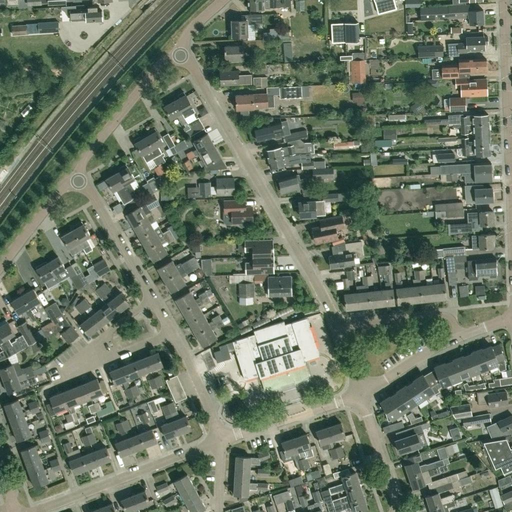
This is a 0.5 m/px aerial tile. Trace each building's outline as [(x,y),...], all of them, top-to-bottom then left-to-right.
[(248,0),(249,9),(291,7),(290,0),(248,0)] [(304,10),(303,0),(302,0),(295,0),(296,11),(304,10)] [(396,9),(394,0),(377,0),(375,1),(378,14),(396,9)] [(470,10),(470,4),(451,5),(451,11),(449,11),(449,17),(451,17),(451,18),(470,17),(470,23),(484,23),(483,9),(470,10)] [(451,11),(451,5),(448,5),(448,6),(421,8),(422,20),(449,18),(451,18),(451,17),(449,17),(449,11),(451,11)] [(69,14),(71,14),(72,20),(86,19),(86,21),(102,20),(102,9),(97,10),(97,7),(88,7),(88,10),(86,10),(86,9),(76,10),(76,6),(61,7),(62,9),(69,14)] [(263,22),(262,14),(250,14),(250,24),(263,23),(263,22)] [(233,36),(248,35),(247,19),(232,20),(233,36)] [(39,33),(59,32),(58,21),(38,22),(38,23),(39,33)] [(359,41),(358,22),(345,23),(346,42),(359,41)] [(346,42),(345,23),(331,24),(332,43),(346,42)] [(485,49),(485,43),(488,43),(488,35),(484,36),(466,36),(467,42),(448,43),(449,55),(458,55),(458,52),(467,52),(467,50),(485,49)] [(256,39),(242,39),(242,45),(225,45),(226,60),(244,59),(243,52),(252,52),(252,49),(264,49),(264,39),(263,39),(256,39)] [(314,50),(326,47),(325,42),(313,45),(314,50)] [(418,57),(443,56),(443,44),(418,45),(418,57)] [(486,71),(485,58),(467,58),(467,63),(459,64),(459,71),(468,71),(468,72),(486,71)] [(364,83),(364,60),(353,60),(349,60),(349,77),(349,83),(354,83),(364,83)] [(256,74),(268,73),(267,64),(255,65),(256,74)] [(458,77),(457,64),(442,65),(442,69),(432,69),(432,79),(443,79),(443,77),(458,77)] [(238,75),(238,70),(220,71),(221,85),(252,83),(251,74),(238,75)] [(253,86),(261,85),(261,77),(253,77),(253,86)] [(469,80),(469,77),(456,78),(456,87),(461,86),(461,92),(465,95),(469,95),(487,95),(486,79),(469,80)] [(302,98),(302,96),(301,86),(279,88),(279,94),(280,97),(280,99),(302,98)] [(175,100),(185,118),(196,112),(193,107),(185,94),(184,91),(178,95),(179,98),(175,100)] [(236,95),(237,109),(241,109),(241,115),(249,114),(249,108),(268,107),(267,95),(267,93),(236,95)] [(357,105),(364,104),(363,93),(353,93),(353,102),(357,102),(357,105)] [(449,98),(450,111),(466,110),(466,97),(449,98)] [(185,118),(175,100),(164,106),(171,119),(177,115),(182,125),(187,122),(185,118)] [(204,107),(198,111),(202,117),(208,113),(204,107)] [(367,128),(375,127),(374,114),(367,115),(367,128)] [(461,114),(452,115),(448,115),(448,119),(445,119),(441,119),(441,124),(453,123),(460,123),(460,125),(489,124),(488,114),(473,115),(466,115),(466,116),(461,117),(461,114)] [(188,123),(191,128),(194,134),(205,128),(199,117),(188,123)] [(284,134),(283,132),(281,121),(254,127),(258,140),(275,136),(276,138),(283,136),(284,141),(308,136),(306,130),(284,134)] [(460,125),(460,123),(453,123),(454,128),(461,128),(461,133),(468,133),(468,129),(473,128),(474,133),(489,133),(489,124),(460,125)] [(145,136),(161,163),(165,161),(162,156),(163,155),(158,146),(164,143),(155,127),(148,131),(150,134),(145,136)] [(391,139),(396,139),(395,128),(383,128),(384,139),(391,139)] [(170,148),(175,145),(168,133),(163,136),(170,148)] [(195,156),(214,145),(208,133),(194,141),(198,148),(192,151),(195,156)] [(489,145),(489,135),(474,136),(474,141),(468,141),(468,138),(461,138),(457,138),(457,136),(439,137),(439,141),(440,141),(440,143),(444,142),(445,144),(462,143),(462,146),(489,145)] [(157,166),(161,163),(145,136),(141,138),(140,136),(133,140),(135,142),(145,161),(146,163),(153,159),(157,166)] [(266,150),(268,159),(295,153),(300,153),(305,152),(306,152),(306,142),(305,142),(300,139),(288,142),(288,146),(287,146),(281,148),(281,146),(266,150)] [(177,152),(187,146),(184,140),(174,146),(177,152)] [(221,156),(214,145),(195,156),(200,153),(207,164),(204,165),(204,170),(222,168),(216,159),(221,156)] [(490,154),(489,145),(462,146),(462,147),(457,148),(457,154),(460,155),(466,155),(467,154),(469,154),(469,152),(474,152),(475,155),(490,154)] [(438,162),(454,161),(454,152),(437,153),(438,162)] [(301,159),(300,153),(295,153),(268,159),(270,168),(285,165),(284,160),(290,158),(291,162),(297,161),(301,160),(301,159)] [(187,161),(183,163),(188,171),(192,169),(187,161)] [(302,169),(314,168),(314,161),(301,161),(302,169)] [(492,169),(492,167),(491,166),(490,162),(474,163),(470,163),(468,166),(462,166),(462,165),(440,166),(440,174),(457,173),(462,173),(491,171),(491,170),(492,169)] [(165,171),(161,163),(157,166),(153,168),(158,175),(165,171)] [(136,195),(133,190),(134,189),(130,182),(134,179),(127,167),(117,173),(134,204),(140,201),(136,195)] [(314,178),(334,177),(333,168),(313,169),(314,178)] [(491,171),(462,173),(462,175),(464,175),(464,177),(465,182),(475,182),(475,181),(491,180),(491,177),(493,176),(492,173),(491,173),(491,171)] [(134,204),(117,173),(106,179),(113,191),(116,190),(121,198),(123,197),(125,202),(120,204),(124,210),(134,204)] [(300,179),(298,174),(279,179),(282,193),(301,188),(308,186),(305,177),(300,179)] [(216,186),(217,194),(217,195),(234,194),(234,178),(216,178),(216,186)] [(154,193),(160,189),(154,179),(148,183),(154,193)] [(211,187),(210,182),(199,183),(200,197),(211,196),(211,187)] [(148,196),(154,193),(148,183),(142,186),(148,196)] [(308,186),(301,188),(303,196),(313,193),(311,185),(308,186)] [(493,201),(492,187),(475,188),(475,189),(466,189),(466,196),(476,196),(476,202),(493,201)] [(324,200),(324,202),(338,201),(337,193),(323,194),(324,200)] [(242,200),(224,201),(225,211),(229,211),(229,215),(230,217),(232,217),(232,223),(239,222),(239,225),(241,227),(245,227),(247,225),(247,222),(253,222),(252,207),(246,207),(244,207),(242,205),(242,200)] [(325,214),(324,202),(324,200),(314,201),(314,200),(299,202),(300,216),(316,215),(316,214),(325,214)] [(435,211),(446,210),(463,208),(462,202),(435,204),(435,211)] [(133,226),(162,209),(159,204),(149,210),(147,205),(141,208),(140,206),(126,214),(128,217),(126,220),(129,224),(131,224),(133,226)] [(446,210),(435,211),(435,218),(446,217),(464,216),(463,208),(446,210)] [(161,218),(166,215),(162,209),(133,226),(133,227),(134,226),(140,237),(153,229),(150,224),(156,221),(155,219),(160,216),(161,218)] [(494,224),(494,211),(472,212),(472,218),(474,217),(475,225),(481,225),(494,224)] [(316,242),(338,238),(336,229),(344,227),(341,215),(320,219),(321,226),(313,228),(316,242)] [(83,224),(81,222),(75,225),(76,228),(72,230),(79,242),(86,253),(93,249),(86,238),(90,236),(83,224)] [(140,237),(141,238),(139,240),(142,243),(144,243),(147,248),(146,249),(177,232),(173,225),(168,227),(169,229),(162,233),(163,235),(158,238),(153,229),(140,237)] [(79,242),(72,230),(62,236),(72,254),(79,250),(77,247),(81,244),(79,242)] [(180,236),(177,232),(146,249),(153,261),(167,253),(163,246),(168,243),(175,239),(180,236)] [(472,248),(480,248),(493,247),(493,240),(495,240),(495,233),(479,234),(471,235),(472,248)] [(274,256),(273,247),(273,239),(244,240),(245,252),(252,251),(252,256),(274,256)] [(331,267),(355,264),(354,257),(362,256),(360,242),(346,244),(348,251),(343,252),(343,253),(329,255),(331,267)] [(192,244),(192,252),(200,252),(199,244),(192,244)] [(465,253),(464,245),(443,248),(443,256),(465,254),(465,253)] [(466,260),(465,254),(443,256),(446,256),(449,284),(456,283),(454,261),(466,260)] [(58,282),(63,279),(59,272),(65,269),(58,256),(47,262),(58,282)] [(157,268),(164,280),(178,272),(183,269),(197,261),(194,256),(181,264),(180,263),(175,266),(171,260),(157,268)] [(245,274),(274,273),(274,264),(274,256),(252,256),(253,262),(245,262),(245,274)] [(497,274),(496,258),(496,257),(476,259),(468,260),(468,266),(466,267),(466,271),(468,270),(469,279),(477,278),(477,275),(490,274),(490,277),(496,276),(496,274),(497,274)] [(186,274),(199,266),(197,261),(183,269),(185,272),(186,274)] [(58,282),(47,262),(43,265),(42,263),(36,267),(48,288),(58,282)] [(93,267),(96,271),(99,277),(110,271),(106,265),(102,267),(100,264),(93,267)] [(391,273),(390,265),(378,266),(379,274),(386,273),(387,283),(385,283),(386,289),(381,290),(382,305),(395,303),(393,289),(393,288),(391,273)] [(178,272),(164,280),(171,292),(185,283),(182,278),(180,275),(185,272),(183,269),(178,272)] [(410,301),(422,300),(421,285),(420,279),(419,270),(414,271),(415,279),(413,279),(413,286),(409,287),(410,301)] [(395,272),(398,303),(410,301),(409,287),(403,288),(402,280),(401,280),(400,272),(395,272)] [(239,275),(239,276),(239,283),(239,284),(239,304),(247,304),(247,297),(255,296),(254,282),(253,282),(253,276),(253,274),(239,275)] [(77,290),(83,287),(76,275),(71,278),(77,290)] [(275,298),(277,296),(291,295),(290,276),(268,277),(269,296),(270,296),(272,298),(275,298)] [(368,291),(368,285),(367,276),(362,276),(363,285),(362,287),(363,292),(357,293),(359,307),(370,306),(369,291),(368,291)] [(350,293),(349,288),(349,287),(348,279),(348,278),(342,278),(343,287),(344,287),(344,294),(345,294),(346,309),(359,307),(357,293),(350,293)] [(106,294),(110,291),(104,283),(100,286),(106,294)] [(434,299),(446,297),(445,283),(433,284),(434,299)] [(433,284),(428,285),(421,285),(422,300),(434,299),(433,284)] [(468,296),(467,285),(459,286),(460,297),(468,296)] [(106,294),(100,286),(95,290),(102,298),(106,304),(100,308),(109,320),(119,312),(111,300),(106,294)] [(22,295),(36,319),(33,313),(38,311),(35,305),(37,303),(40,301),(33,289),(22,295)] [(212,293),(210,289),(205,291),(198,295),(201,300),(212,293)] [(370,306),(382,305),(381,290),(369,291),(370,306)] [(175,300),(182,311),(196,302),(194,299),(190,291),(175,300)] [(121,292),(111,300),(119,312),(130,304),(121,292)] [(211,301),(215,298),(216,298),(213,294),(212,293),(201,300),(203,303),(204,305),(211,301)] [(28,317),(29,316),(32,322),(33,321),(36,319),(22,295),(12,301),(19,314),(22,312),(25,318),(28,317)] [(80,302),(86,310),(90,306),(91,306),(84,298),(80,302)] [(56,317),(62,313),(55,302),(50,305),(56,317)] [(81,314),(86,310),(80,302),(75,306),(81,314)] [(196,302),(182,311),(183,311),(189,322),(203,314),(198,306),(196,302)] [(51,320),(56,317),(50,305),(44,308),(51,320)] [(95,313),(90,316),(99,327),(109,320),(100,308),(95,313)] [(67,320),(62,313),(56,317),(51,320),(55,326),(58,331),(71,325),(67,320)] [(195,334),(210,326),(208,323),(203,314),(189,322),(196,333),(195,334)] [(215,323),(222,319),(219,315),(219,314),(212,319),(215,323)] [(89,335),(99,327),(90,316),(80,324),(89,335)] [(231,320),(228,316),(222,319),(224,324),(231,320)] [(319,355),(307,317),(285,324),(284,321),(254,330),(255,334),(232,341),(234,346),(228,348),(227,347),(226,346),(225,345),(224,344),(223,344),(222,344),(221,344),(220,344),(219,345),(218,346),(218,347),(217,348),(217,349),(217,350),(217,351),(217,352),(217,353),(218,355),(219,356),(220,357),(222,358),(223,358),(224,358),(226,358),(227,357),(228,356),(228,355),(228,354),(229,353),(229,352),(235,350),(245,380),(259,375),(264,390),(270,389),(272,389),(275,389),(278,388),(281,388),(281,386),(294,381),(295,383),(299,381),(302,380),(306,377),(309,375),(305,360),(319,355)] [(8,322),(6,319),(0,322),(0,323),(1,325),(0,326),(0,333),(12,355),(17,352),(12,344),(8,338),(15,334),(8,322)] [(224,324),(222,319),(215,323),(217,326),(217,328),(224,324)] [(29,345),(37,340),(26,321),(18,326),(23,335),(29,345)] [(68,344),(79,335),(72,325),(60,334),(68,344)] [(210,326),(195,334),(202,346),(217,337),(212,329),(210,326)] [(12,355),(0,333),(0,345),(3,350),(0,351),(0,360),(9,357),(12,355)] [(17,352),(22,349),(29,345),(23,335),(16,339),(18,343),(13,346),(17,352)] [(504,359),(499,345),(492,347),(491,346),(482,349),(481,348),(489,368),(497,365),(500,371),(506,369),(504,359)] [(480,372),(489,368),(481,348),(472,352),(480,372)] [(151,370),(162,365),(157,352),(145,357),(151,370)] [(480,372),(472,352),(471,352),(472,353),(463,357),(463,355),(470,375),(480,372)] [(462,381),(461,379),(470,375),(463,355),(453,359),(462,381)] [(139,375),(151,370),(145,357),(134,362),(139,375)] [(462,381),(453,359),(454,360),(445,364),(445,363),(444,363),(453,385),(462,381)] [(21,369),(19,362),(0,368),(0,371),(3,381),(32,370),(31,365),(21,369)] [(127,379),(139,375),(134,362),(122,366),(127,379)] [(453,385),(444,363),(435,366),(440,381),(435,384),(438,389),(439,392),(440,392),(438,388),(452,383),(453,385)] [(115,384),(127,379),(122,366),(110,371),(115,384)] [(8,392),(21,387),(29,384),(26,377),(34,375),(32,370),(3,381),(8,392)] [(42,374),(45,383),(51,380),(47,371),(42,374)] [(431,387),(423,374),(414,380),(426,398),(434,392),(436,394),(439,392),(438,389),(435,384),(431,387)] [(157,386),(163,384),(160,375),(154,377),(157,386)] [(168,386),(179,381),(177,375),(166,380),(168,386)] [(152,389),(157,386),(154,377),(148,380),(152,389)] [(97,398),(96,396),(103,393),(97,378),(85,383),(91,398),(92,397),(93,400),(97,398)] [(426,398),(414,380),(414,381),(407,386),(406,385),(417,403),(426,398)] [(171,391),(182,386),(179,381),(168,386),(171,391)] [(79,402),(91,398),(85,383),(73,387),(79,402)] [(134,396),(140,394),(136,384),(130,387),(134,396)] [(409,409),(417,403),(406,385),(397,391),(409,409)] [(173,396),(184,391),(182,386),(171,391),(173,396)] [(80,423),(78,418),(75,411),(73,405),(79,402),(73,387),(62,392),(70,413),(73,420),(75,425),(80,423)] [(128,398),(134,396),(130,387),(124,389),(128,398)] [(487,394),(487,390),(477,392),(479,404),(488,403),(489,407),(507,405),(506,391),(487,394)] [(175,402),(187,397),(184,391),(173,396),(175,402)] [(409,409),(397,391),(398,392),(390,397),(389,396),(401,414),(409,409)] [(68,407),(62,392),(50,396),(56,412),(68,407)] [(388,421),(392,419),(401,414),(389,396),(381,402),(386,411),(385,411),(388,421)] [(8,416),(25,410),(23,405),(21,406),(18,399),(4,404),(8,416)] [(28,403),(30,408),(38,406),(36,400),(28,403)] [(104,408),(105,413),(109,412),(114,410),(110,400),(105,402),(107,406),(104,408)] [(158,411),(154,400),(147,402),(152,413),(158,411)] [(170,413),(177,411),(173,401),(167,404),(170,413)] [(455,419),(472,416),(470,403),(450,406),(455,419)] [(165,415),(170,413),(167,404),(161,406),(165,415)] [(40,411),(38,406),(30,408),(32,414),(40,411)] [(13,428),(27,423),(25,417),(27,416),(25,410),(8,416),(13,428)] [(143,424),(148,422),(145,412),(140,414),(143,424)] [(72,421),(73,420),(70,413),(65,415),(68,422),(72,421)] [(463,426),(491,421),(489,413),(462,418),(463,426)] [(497,438),(505,436),(503,430),(511,426),(511,415),(497,421),(497,422),(492,425),(497,438)] [(89,423),(95,421),(93,416),(86,419),(88,424),(89,423)] [(178,434),(191,429),(186,416),(173,421),(178,434)] [(125,431),(131,428),(127,419),(121,421),(125,431)] [(118,433),(125,431),(121,421),(115,424),(118,433)] [(166,438),(178,434),(173,421),(161,425),(166,438)] [(420,445),(416,433),(423,431),(422,429),(430,426),(430,425),(429,421),(407,429),(410,435),(395,440),(400,452),(406,450),(407,452),(414,450),(414,448),(420,445)] [(27,423),(13,428),(17,441),(32,435),(34,434),(33,429),(30,430),(27,423)] [(333,440),(345,436),(341,423),(329,426),(333,440)] [(394,430),(392,424),(383,427),(385,433),(394,430)] [(93,432),(90,426),(85,428),(87,434),(87,435),(90,444),(97,442),(93,432)] [(330,447),(328,442),(333,440),(329,426),(316,430),(320,444),(321,444),(322,450),(330,447)] [(43,443),(48,441),(51,440),(47,429),(39,432),(42,442),(43,443)] [(144,447),(156,442),(151,429),(139,434),(144,447)] [(132,452),(144,447),(139,434),(127,438),(132,452)] [(304,468),(310,466),(307,456),(313,454),(306,434),(294,438),(301,459),(304,468)] [(85,446),(90,444),(87,435),(81,437),(85,446)] [(511,438),(507,441),(505,436),(497,438),(481,440),(484,448),(483,449),(486,456),(487,455),(493,469),(496,468),(497,469),(501,467),(504,475),(511,471),(511,438)] [(120,456),(132,452),(127,438),(115,443),(120,456)] [(301,459),(294,438),(281,442),(285,453),(286,455),(288,455),(293,453),(295,460),(298,470),(304,468),(301,459)] [(66,453),(73,451),(69,441),(63,444),(66,453)] [(25,462),(39,457),(37,450),(40,449),(38,444),(35,445),(21,450),(25,462)] [(455,452),(452,444),(441,448),(444,456),(455,452)] [(341,445),(335,448),(338,457),(344,455),(341,445)] [(98,465),(110,460),(105,447),(93,451),(98,465)] [(338,457),(335,448),(329,449),(332,459),(338,457)] [(86,469),(98,465),(93,451),(81,456),(86,469)] [(259,461),(270,457),(268,451),(257,454),(258,458),(250,457),(236,456),(235,469),(250,470),(250,463),(259,464),(259,461)] [(419,466),(418,461),(422,460),(419,453),(406,457),(408,464),(405,465),(409,477),(428,470),(444,465),(442,459),(427,464),(425,464),(419,466)] [(74,474),(86,469),(81,456),(69,461),(74,474)] [(29,474),(44,469),(42,464),(39,457),(25,462),(29,474)] [(57,458),(55,459),(51,460),(49,461),(50,461),(51,466),(59,463),(57,458)] [(61,469),(59,463),(51,466),(53,472),(61,469)] [(428,470),(409,477),(412,488),(432,481),(430,476),(440,472),(438,467),(428,470)] [(48,481),(46,475),(49,473),(47,468),(44,469),(29,474),(34,487),(48,481)] [(249,483),(249,482),(250,470),(235,469),(234,482),(249,483)] [(457,473),(449,476),(451,482),(459,479),(468,476),(466,470),(457,473)] [(314,479),(312,472),(306,474),(308,481),(314,479)] [(322,497),(346,489),(360,484),(356,472),(342,477),(344,483),(328,488),(329,489),(321,492),(322,497)] [(181,492),(193,486),(187,474),(175,481),(181,492)] [(451,482),(449,476),(435,480),(437,487),(446,484),(451,482)] [(319,485),(325,483),(323,477),(317,479),(319,485)] [(459,479),(451,482),(446,484),(437,487),(439,493),(461,485),(459,479)] [(159,492),(169,488),(166,482),(156,486),(159,492)] [(249,483),(234,482),(234,495),(248,496),(248,489),(267,490),(268,483),(257,482),(249,482),(249,483)] [(364,496),(360,484),(346,489),(348,495),(332,500),(331,500),(333,506),(364,496)] [(186,503),(199,497),(193,486),(181,492),(186,503)] [(138,508),(150,503),(145,490),(133,495),(138,508)] [(295,511),(288,490),(272,495),(275,504),(285,501),(288,511),(295,511)] [(322,511),(321,510),(323,509),(320,501),(322,501),(318,490),(312,492),(315,503),(314,503),(316,511),(311,511),(322,511)] [(504,503),(511,499),(511,492),(501,496),(504,503)] [(430,508),(454,500),(452,495),(441,498),(439,493),(431,495),(426,496),(430,508)] [(263,496),(268,511),(275,511),(270,494),(263,496)] [(302,507),(308,505),(305,494),(298,496),(302,507)] [(125,511),(127,511),(138,508),(133,495),(121,499),(125,511)] [(166,506),(176,501),(173,495),(163,500),(166,506)] [(355,511),(368,508),(364,496),(328,508),(329,511),(341,511),(340,510),(352,506),(353,511),(355,511)] [(191,511),(197,511),(205,508),(199,497),(186,503),(191,511)] [(430,511),(449,511),(448,508),(455,505),(454,500),(430,508),(430,511)] [(511,500),(503,504),(506,511),(511,508),(511,500)] [(115,511),(112,503),(100,507),(102,511),(115,511)]
